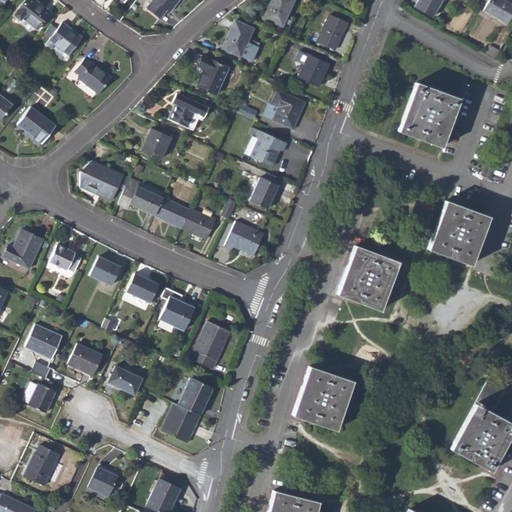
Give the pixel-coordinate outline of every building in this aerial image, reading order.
[(22,19),(36,29),(49,13),(32,0),(24,0),(13,16),(20,21),(22,19)] [(151,0),(145,8),(158,19),(165,10),(168,12),(177,0),(151,0)] [(270,0),(262,18),(280,26),(292,0),(270,0)] [(431,17),(440,0),(416,0),(413,6),(431,17)] [(487,0),(482,10),(506,24),(511,13),(511,5),(502,0),(487,0)] [(316,42),(334,50),(346,23),(328,15),(316,42)] [(221,48),(246,59),(252,46),(245,43),(252,29),(233,21),(221,48)] [(53,45),(67,55),(80,38),(61,23),(56,29),(49,38),(44,43),(50,48),(53,45)] [(56,29),(50,25),(43,34),(49,38),(56,29)] [(483,54),(494,60),(499,51),(488,45),(483,54)] [(296,77),(318,87),(328,64),(307,54),(296,77)] [(196,86),(214,94),(227,68),(201,56),(196,67),(203,70),(196,86)] [(77,78),(97,93),(110,77),(90,62),(89,62),(83,58),(73,71),(79,76),(77,78)] [(397,132),(440,147),(458,99),(415,83),(397,132)] [(276,90),(269,105),(275,108),(270,120),(289,128),(293,120),(295,121),(303,103),(276,90)] [(167,120),(187,129),(194,114),(198,116),(203,118),(207,107),(178,94),(176,93),(171,103),(174,104),(176,105),(172,113),(170,113),(167,120)] [(0,119),(11,105),(0,96),(0,119)] [(234,112),(239,114),(243,106),(238,103),(234,112)] [(261,116),(270,120),(275,108),(269,105),(267,104),(261,116)] [(16,124),(41,143),(54,127),(29,108),(16,124)] [(187,129),(192,131),(198,116),(194,114),(187,129)] [(250,157),(270,166),(277,150),(281,151),(285,143),(251,128),(248,134),(251,136),(243,154),(249,156),(250,157)] [(140,151),(159,159),(169,137),(150,129),(140,151)] [(94,193),(95,190),(110,197),(115,186),(122,189),(127,178),(90,161),(79,171),(78,186),(94,193)] [(282,180),(268,174),(265,181),(277,186),(269,201),(272,202),(282,180)] [(138,182),(128,177),(127,178),(122,189),(115,204),(125,209),(128,203),(138,208),(139,206),(146,209),(145,212),(153,216),(161,198),(136,186),(138,182)] [(248,201),(266,209),(269,201),(277,186),(265,181),(259,178),(248,201)] [(95,190),(94,193),(109,200),(110,197),(95,190)] [(188,210),(161,198),(153,216),(180,228),(188,210)] [(219,215),(227,218),(234,202),(233,202),(226,198),(219,215)] [(427,249),(469,265),(487,217),(445,201),(427,249)] [(201,214),(189,209),(188,210),(180,228),(180,229),(205,240),(214,220),(209,218),(212,212),(204,209),(201,214)] [(233,247),(252,255),(262,234),(235,221),(223,247),(231,250),(233,247)] [(1,257),(27,268),(41,239),(20,229),(11,247),(7,245),(1,257)] [(66,269),(73,272),(80,258),(73,254),(74,253),(56,244),(48,262),(66,270),(66,269)] [(336,294),(378,310),(396,262),(353,245),(336,294)] [(88,276),(110,286),(119,267),(98,256),(88,276)] [(125,291),(148,302),(157,285),(133,274),(125,291)] [(157,319),(175,327),(181,330),(182,330),(193,308),(168,297),(157,319)] [(0,308),(0,318),(6,321),(9,312),(0,308)] [(104,318),(100,327),(109,332),(113,323),(104,318)] [(211,368),(222,346),(218,344),(225,329),(206,321),(189,358),(211,368)] [(23,347),(50,359),(60,337),(34,324),(23,347)] [(218,344),(222,346),(228,331),(225,329),(218,344)] [(66,364),(91,375),(101,355),(76,344),(66,364)] [(106,382),(132,395),(140,378),(130,374),(133,368),(124,364),(121,369),(114,366),(106,382)] [(334,429),(350,381),(308,367),(291,415),(334,429)] [(188,377),(183,389),(185,390),(178,405),(198,414),(211,388),(188,377)] [(449,449),(489,471),(511,428),(511,424),(491,413),(503,392),(507,394),(507,392),(486,381),(449,449)] [(27,405),(44,412),(53,392),(37,384),(36,386),(28,382),(20,400),(28,403),(27,405)] [(176,404),(178,405),(185,390),(183,389),(176,404)] [(185,443),(190,433),(188,432),(192,424),(194,425),(198,414),(178,405),(176,404),(172,403),(159,430),(185,443)] [(22,476),(43,486),(57,454),(38,445),(34,453),(33,453),(22,476)] [(86,487),(107,497),(117,476),(96,466),(86,487)] [(145,505),(158,511),(167,511),(178,489),(158,478),(145,505)] [(266,511),(313,511),(316,502),(272,491),(266,511)] [(1,493),(0,494),(0,511),(36,511),(37,510),(1,493)] [(55,504),(50,502),(46,509),(52,511),(55,504)]
